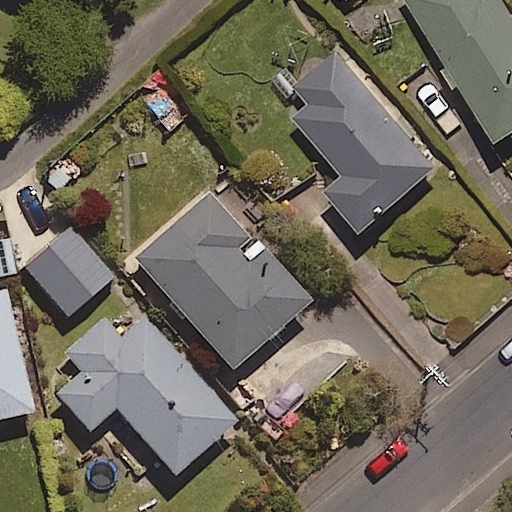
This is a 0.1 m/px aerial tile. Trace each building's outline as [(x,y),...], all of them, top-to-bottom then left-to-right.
[(511,32),(490,0),(412,0),(404,5),(505,155),(511,149),(511,32)] [(438,181),(335,56),(294,90),(310,110),(294,122),(347,186),(328,203),(362,244),(438,181)] [(313,316),(214,202),(135,270),(234,384),(313,316)] [(115,287),(72,238),(25,278),(68,328),(115,287)] [(0,435),(36,427),(0,266),(0,435)] [(144,332),(122,351),(103,330),(63,364),(81,385),(56,407),(88,444),(115,421),(174,489),(235,437),(144,332)]
